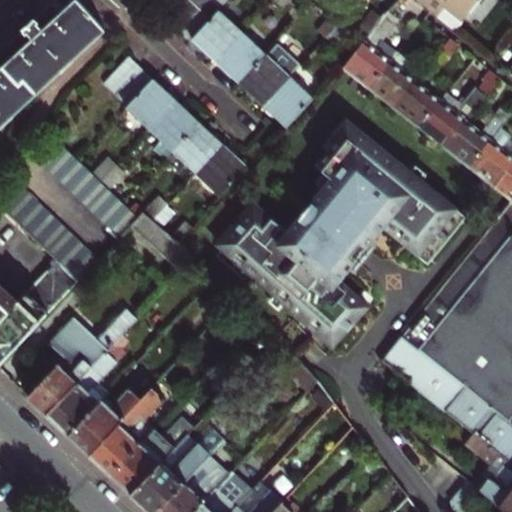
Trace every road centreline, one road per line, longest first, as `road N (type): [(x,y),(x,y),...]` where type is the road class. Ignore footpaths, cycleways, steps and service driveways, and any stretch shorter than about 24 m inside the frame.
road 1 (residential): [(126,13),(244,125)]
road 2 (tertiary): [(0,416),(101,511)]
